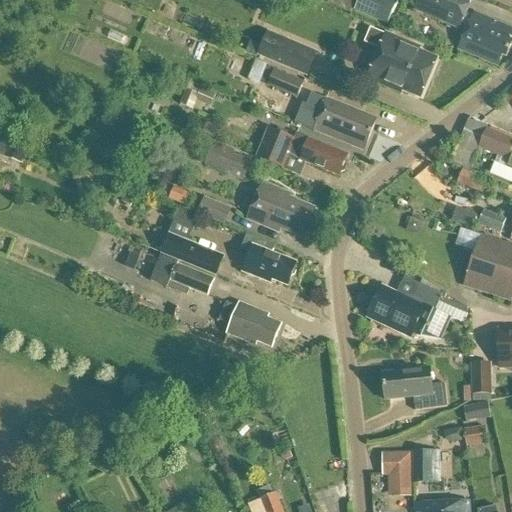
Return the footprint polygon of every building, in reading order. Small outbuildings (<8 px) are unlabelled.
[(391,0),(358,0),(353,13),(387,28),(398,3),(391,0)] [(461,35),(475,0),(422,0),(416,16),(461,35)] [(511,31),(474,16),(458,52),(498,69),(503,58),(507,60),(511,48),(511,31)] [(371,31),(365,46),(381,53),(378,60),(429,82),(437,63),(418,55),(420,52),(371,31)] [(257,60),(307,81),(317,57),(267,36),(257,60)] [(378,60),(369,82),(401,96),(403,92),(422,100),(429,82),(378,60)] [(297,102),(304,86),(268,70),(261,86),(297,102)] [(194,112),(200,97),(187,92),(182,107),(194,112)] [(266,96),(261,107),(280,114),(284,103),(266,96)] [(304,106),(296,126),(315,134),(366,154),(376,128),(370,126),(371,121),(327,103),(312,97),(308,108),(304,106)] [(511,141),(486,131),(487,129),(469,122),(461,141),(451,165),(470,172),(477,156),(497,164),(490,180),(511,189),(511,187),(511,141)] [(219,142),(223,131),(207,125),(203,135),(219,142)] [(269,134),(258,161),(283,172),(287,162),(299,164),(341,180),(349,159),(297,139),(295,144),(269,134)] [(0,144),(0,157),(6,160),(22,166),(29,149),(12,143),(2,140),(0,144)] [(215,146),(205,169),(243,186),(253,163),(215,146)] [(486,211),(497,186),(464,173),(453,198),(486,211)] [(303,240),(314,212),(299,206),(300,205),(290,201),(291,197),(264,186),(249,223),(280,236),(282,231),(303,240)] [(169,195),(165,205),(179,211),(184,200),(169,195)] [(225,229),(231,213),(204,202),(197,218),(225,229)] [(479,228),(501,237),(507,222),(485,213),(479,228)] [(161,258),(216,281),(224,259),(184,242),(186,237),(174,233),(172,239),(169,237),(161,258)] [(511,247),(483,237),(482,239),(477,255),(466,286),(511,301),(511,247)] [(248,238),(242,253),(252,256),(244,276),(270,286),(274,283),(289,289),(298,267),(273,257),(276,249),(248,238)] [(215,283),(178,267),(179,266),(160,258),(150,284),(188,299),(191,291),(209,298),(215,283)] [(406,279),(397,295),(384,288),(383,289),(369,320),(383,326),(412,339),(412,338),(443,340),(452,321),(435,313),(439,304),(468,318),(468,310),(445,303),(447,297),(422,281),(420,287),(406,279)] [(273,351),(282,328),(268,323),(270,318),(241,306),(239,311),(228,306),(220,323),(232,328),(228,337),(257,349),(258,345),(273,351)] [(511,330),(499,330),(500,369),(511,368),(511,330)] [(475,404),(489,404),(494,404),(494,396),(495,396),(494,365),(473,365),(474,397),(475,397),(475,404)] [(431,371),(383,375),(385,402),(415,400),(416,412),(448,410),(445,385),(432,386),(431,371)] [(469,424),(492,419),(489,404),(466,409),(469,424)] [(192,423),(186,426),(191,436),(197,432),(192,423)] [(489,445),(486,427),(465,431),(468,448),(489,445)] [(415,485),(440,484),(439,454),(414,455),(415,485)] [(390,481),(390,502),(412,502),(411,459),(384,459),(385,481),(390,481)] [(265,511),(284,511),(277,495),(261,502),(265,511)] [(470,511),(470,503),(457,504),(457,498),(441,499),(442,505),(415,507),(415,511),(470,511)]
